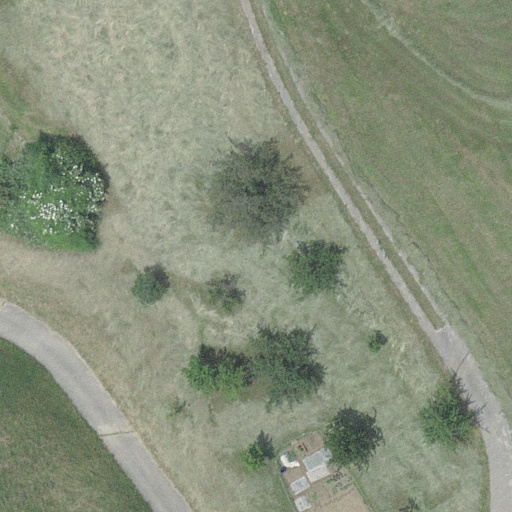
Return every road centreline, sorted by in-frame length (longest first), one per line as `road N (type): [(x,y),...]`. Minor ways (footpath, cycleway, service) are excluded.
road 1 (track): [(506,511),(507,471),(492,414),(293,94),(255,0)]
road 2 (track): [(0,320),(66,367),(169,511)]
